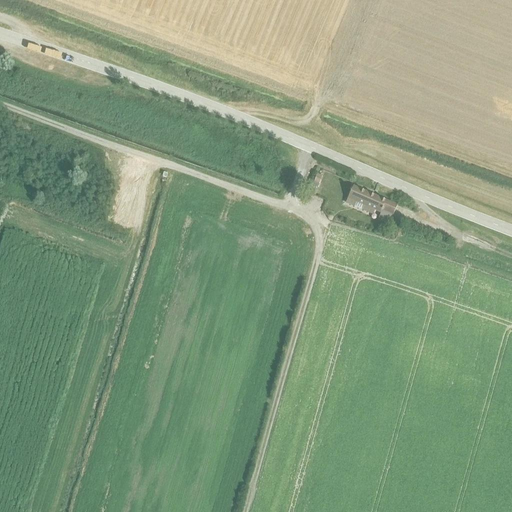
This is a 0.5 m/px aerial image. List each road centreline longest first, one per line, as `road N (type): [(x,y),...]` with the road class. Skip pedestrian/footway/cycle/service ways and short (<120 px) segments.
road 1 (tertiary): [(511,233),(0,33)]
road 2 (track): [(0,103),(288,204),(310,148)]
road 3 (track): [(288,204),(315,217),(321,238),(245,511)]
